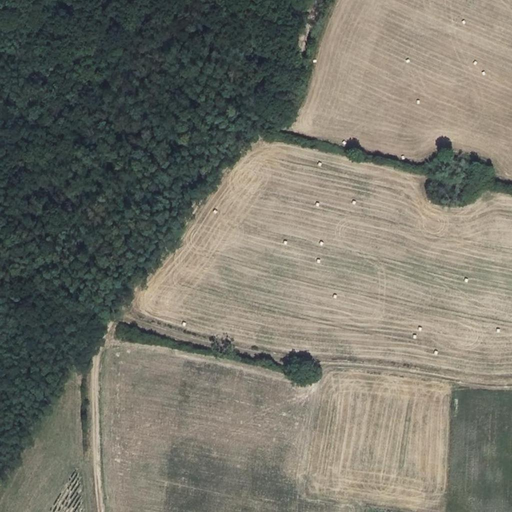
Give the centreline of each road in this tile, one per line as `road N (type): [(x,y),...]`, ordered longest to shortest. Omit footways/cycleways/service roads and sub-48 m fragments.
road 1 (track): [(101,511),(95,374),(106,325),(267,116),(322,0)]
road 2 (track): [(511,382),(298,361),(114,315)]
